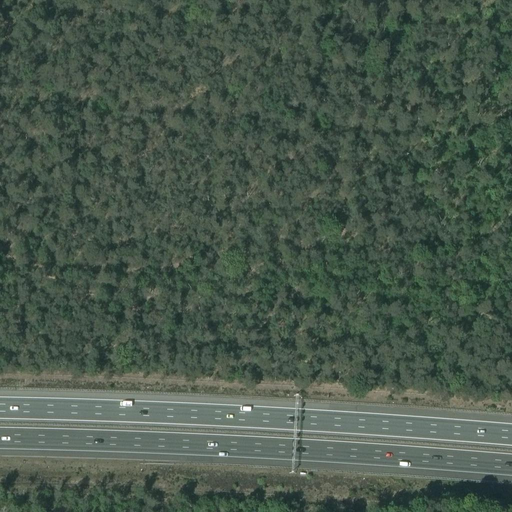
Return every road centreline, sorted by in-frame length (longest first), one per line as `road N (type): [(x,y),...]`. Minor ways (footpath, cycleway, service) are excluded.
road 1 (track): [(0,263),(132,270),(188,263),(243,273),(273,263),(293,274),(374,284),(410,302),(434,287),(511,285)]
road 2 (motorway): [(0,439),(511,466)]
road 3 (motorway): [(511,436),(0,409)]
